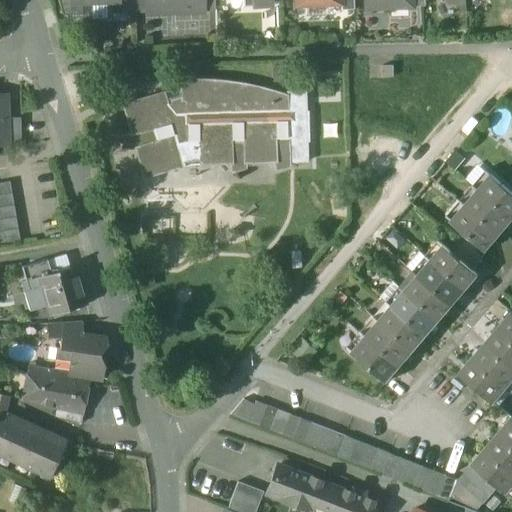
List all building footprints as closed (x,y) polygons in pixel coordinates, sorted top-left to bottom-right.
[(68,0),(57,0),(62,16),(82,15),(81,5),(69,5),(68,0)] [(118,0),(119,3),(106,4),(107,14),(134,13),(133,0),(118,0)] [(145,0),(133,0),(134,13),(146,13),(145,0)] [(145,0),(146,13),(200,11),(200,3),(202,3),(201,0),(145,0)] [(201,0),(202,3),(200,3),(200,11),(214,11),(213,0),(201,0)] [(340,0),(340,5),(341,11),(353,10),(352,0),(340,0)] [(285,89),(284,65),(272,65),(273,90),(285,89)] [(395,67),(383,67),(383,77),(395,77),(395,67)] [(163,94),(122,105),(122,107),(123,107),(131,135),(122,138),(123,139),(130,150),(134,149),(135,150),(136,150),(144,178),(143,178),(143,179),(185,167),(201,165),(230,164),(231,174),(232,174),(232,173),(245,169),(245,165),(246,165),(246,164),(274,163),(275,173),(276,172),(276,171),(289,167),(289,163),(309,163),(306,93),(287,93),(287,100),(270,94),(254,90),(231,86),(208,84),(184,84),(185,102),(180,103),(179,99),(170,102),(171,106),(167,107),(163,94)] [(7,95),(0,95),(0,147),(9,148),(7,95)] [(20,119),(8,119),(9,143),(21,142),(20,119)] [(511,216),(511,193),(492,176),(478,192),(510,219),(511,216)] [(9,182),(0,183),(0,195),(11,194),(9,182)] [(510,219),(478,192),(465,207),(497,234),(510,219)] [(11,194),(0,195),(0,208),(13,206),(11,194)] [(13,206),(0,208),(0,220),(15,218),(13,206)] [(497,234),(465,207),(452,223),(470,239),(484,250),(497,234)] [(15,218),(0,220),(0,232),(17,229),(15,218)] [(17,229),(0,232),(0,244),(19,241),(17,229)] [(484,250),(470,239),(463,247),(477,259),(484,250)] [(456,256),(445,247),(431,262),(463,289),(477,274),(456,256)] [(477,259),(463,247),(456,256),(469,267),(477,259)] [(46,262),(19,270),(31,312),(48,307),(39,278),(49,275),(46,262)] [(463,289),(431,262),(418,277),(450,305),(463,289)] [(49,275),(39,278),(48,307),(51,316),(84,306),(73,268),(49,275)] [(154,287),(148,268),(133,272),(139,292),(154,287)] [(412,272),(399,287),(405,293),(418,277),(412,272)] [(450,305),(418,277),(405,293),(437,320),(450,305)] [(437,320),(405,293),(392,308),(424,335),(437,320)] [(424,335),(392,308),(379,323),(411,350),(424,335)] [(511,313),(499,328),(511,339),(511,313)] [(82,322),(47,324),(47,338),(61,338),(83,337),(83,336),(82,322)] [(411,350),(379,323),(366,338),(398,366),(411,350)] [(511,339),(499,328),(486,343),(511,365),(511,339)] [(103,339),(83,336),(83,337),(61,338),(59,349),(73,351),(69,375),(89,378),(101,380),(105,356),(101,355),(103,339)] [(398,366),(366,338),(353,354),(385,381),(398,366)] [(315,354),(300,342),(290,355),(305,367),(315,354)] [(511,377),(511,365),(486,343),(473,358),(505,386),(511,377)] [(505,386),(473,358),(459,375),(491,402),(505,386)] [(21,401),(53,408),(59,373),(27,369),(21,401)] [(69,375),(59,373),(53,408),(82,415),(89,378),(69,375)] [(505,386),(491,402),(498,407),(511,391),(505,386)] [(0,442),(10,422),(5,419),(11,398),(0,394),(0,442)] [(230,417),(247,423),(254,406),(244,401),(230,417)] [(266,406),(255,402),(254,406),(247,423),(258,427),(266,406)] [(277,411),(266,406),(258,427),(269,431),(277,411)] [(288,415),(277,411),(269,431),(280,436),(288,415)] [(299,419),(288,415),(280,436),(291,440),(299,419)] [(511,418),(499,433),(511,444),(511,418)] [(310,423),(299,419),(291,440),(302,444),(310,423)] [(0,456),(13,462),(28,430),(10,422),(0,442),(0,456)] [(322,428),(310,423),(302,444),(313,449),(322,428)] [(333,432),(322,428),(313,449),(325,453),(333,432)] [(31,471),(46,439),(28,430),(13,462),(31,471)] [(344,436),(333,432),(325,453),(336,457),(344,436)] [(511,444),(499,433),(486,448),(511,470),(511,444)] [(355,441),(344,436),(336,457),(347,462),(355,441)] [(50,479),(65,447),(46,439),(31,471),(50,479)] [(366,445),(355,441),(347,462),(358,466),(366,445)] [(378,449),(366,445),(358,466),(370,470),(378,449)] [(511,483),(511,470),(486,448),(472,465),(498,487),(504,492),(511,483)] [(389,454),(378,449),(370,470),(381,474),(389,454)] [(400,458),(389,454),(381,474),(392,479),(400,458)] [(102,498),(131,502),(139,503),(144,459),(108,455),(102,498)] [(411,462),(400,458),(392,479),(403,483),(411,462)] [(422,466),(411,462),(403,483),(414,487),(422,466)] [(472,465),(458,480),(485,502),(498,487),(472,465)] [(366,493),(354,489),(352,495),(339,490),(339,491),(322,484),(322,483),(277,466),(266,495),(309,511),(310,511),(311,511),(314,506),(329,511),(371,511),(375,504),(363,499),(366,493)] [(434,471),(422,466),(414,487),(426,492),(434,471)] [(445,475),(434,471),(426,492),(437,496),(445,475)] [(458,480),(445,475),(437,496),(450,501),(458,480)] [(238,511),(248,487),(237,482),(226,510),(230,511),(238,511)] [(254,511),(262,492),(248,487),(238,511),(254,511)] [(130,511),(131,502),(102,498),(100,511),(130,511)]
